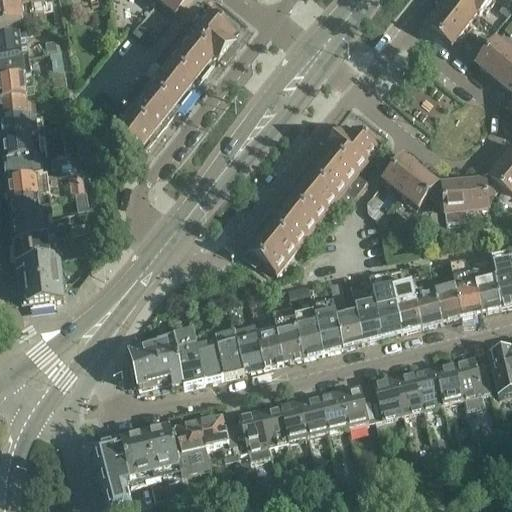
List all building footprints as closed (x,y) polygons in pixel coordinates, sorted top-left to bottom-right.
[(0,0),(0,8),(20,6),(19,0),(0,0)] [(177,19),(191,0),(163,0),(160,5),(177,19)] [(478,16),(457,0),(455,0),(443,15),(465,33),(478,17),(478,16)] [(493,1),(491,0),(457,0),(478,16),(478,17),(479,18),(493,1)] [(0,31),(23,28),(20,6),(0,8),(0,31)] [(511,16),(505,11),(501,16),(508,21),(511,16)] [(465,33),(443,15),(429,32),(451,50),(465,33)] [(236,46),(231,42),(234,38),(209,19),(188,44),(217,67),(218,68),(236,46)] [(140,41),(148,31),(143,27),(135,36),(140,41)] [(489,45),(483,39),(479,44),(485,49),(489,45)] [(29,62),(27,42),(0,44),(0,65),(21,63),(29,62)] [(197,92),(217,67),(188,44),(169,69),(197,92)] [(485,49),(479,44),(475,48),(482,54),(485,49)] [(59,45),(46,47),(48,60),(50,60),(61,58),(59,45)] [(495,83),(511,62),(511,59),(496,47),(491,53),(478,69),(495,83)] [(61,58),(50,60),(53,77),(65,76),(61,58)] [(29,62),(21,63),(0,65),(0,86),(24,84),(31,83),(29,62)] [(511,62),(495,83),(511,96),(511,62)] [(177,117),(197,92),(169,69),(149,94),(177,117)] [(25,94),(24,84),(0,86),(0,106),(26,104),(35,103),(34,93),(25,94)] [(157,141),(177,117),(149,94),(129,118),(129,119),(157,141)] [(157,141),(129,119),(129,118),(120,112),(103,97),(91,111),(99,117),(89,129),(125,158),(121,164),(132,173),(157,141)] [(0,127),(28,124),(26,104),(0,106),(0,127)] [(69,129),(67,120),(51,123),(53,131),(69,129)] [(38,123),(28,124),(0,127),(0,134),(2,148),(41,143),(38,123)] [(374,159),(378,154),(354,134),(351,137),(346,133),(328,155),(329,157),(357,179),(374,159)] [(76,138),(62,140),(66,161),(79,159),(76,138)] [(43,163),(41,143),(2,148),(4,168),(43,163)] [(382,166),(391,154),(383,148),(378,154),(374,159),(382,166)] [(356,181),(357,179),(329,157),(326,161),(309,182),(338,204),(356,181)] [(36,185),(46,183),(43,163),(4,168),(6,188),(36,185)] [(402,198),(420,177),(403,163),(385,185),(402,198)] [(511,173),(504,167),(491,184),(492,185),(501,193),(511,201),(511,173)] [(428,201),(436,191),(437,190),(420,177),(402,198),(419,212),(428,201)] [(83,179),(68,180),(71,199),(85,197),(83,179)] [(365,189),(356,181),(338,204),(336,206),(346,213),(358,198),(365,189)] [(336,206),(338,204),(309,182),(289,206),(317,229),(336,206)] [(46,183),(36,185),(6,188),(9,208),(38,205),(50,203),(47,183),(46,183)] [(496,199),(501,193),(492,185),(489,188),(486,188),(487,200),(496,199)] [(487,200),(486,188),(485,187),(464,190),(467,218),(489,215),(487,200)] [(467,218),(464,190),(442,192),(442,193),(444,205),(447,230),(468,228),(467,218)] [(444,205),(442,193),(439,193),(436,191),(428,201),(435,206),(444,205)] [(86,199),(75,200),(78,218),(88,216),(88,215),(86,199)] [(49,223),(52,223),(50,203),(38,205),(9,208),(11,229),(41,225),(49,223)] [(297,254),(317,229),(289,206),(269,231),(297,254)] [(379,226),(387,218),(384,216),(377,224),(379,226)] [(382,228),(389,220),(387,218),(379,226),(382,228)] [(49,223),(41,225),(11,229),(14,249),(52,244),(49,223)] [(277,279),(297,254),(269,231),(244,263),(255,271),(260,266),(277,279)] [(56,244),(52,244),(14,249),(16,269),(58,264),(56,244)] [(62,295),(58,264),(16,269),(18,279),(22,308),(28,307),(28,310),(31,310),(31,313),(55,310),(54,307),(64,306),(62,295)] [(481,320),(476,290),(475,283),(465,285),(463,273),(454,275),(457,295),(463,324),(481,320)] [(511,312),(511,280),(497,285),(502,315),(511,312)] [(346,306),(343,285),(330,287),(334,308),(346,306)] [(502,315),(497,285),(476,290),(481,320),(502,315)] [(383,344),(377,314),(374,297),(373,292),(353,296),(356,313),(357,319),(362,349),(383,344)] [(383,344),(402,339),(395,300),(394,293),(374,297),(377,314),(383,344)] [(303,364),(293,307),(290,294),(277,297),(282,329),(276,330),(277,340),(283,369),(303,364)] [(463,324),(457,295),(437,300),(442,329),(463,324)] [(415,296),(395,300),(402,339),(422,334),(416,305),(415,296)] [(442,329),(437,300),(416,305),(422,334),(442,329)] [(323,359),(316,323),(314,314),(314,313),(304,315),(302,305),(293,307),(303,364),(323,359)] [(342,354),(336,319),(334,309),(314,314),(316,323),(323,359),(342,354)] [(362,349),(357,319),(356,313),(336,319),(342,354),(362,349)] [(283,369),(277,340),(258,345),(264,373),(283,369)] [(205,388),(199,360),(198,353),(196,341),(176,346),(184,390),(183,391),(184,393),(205,388)] [(244,378),(239,350),(238,345),(219,350),(220,354),(225,383),(244,378)] [(264,373),(258,345),(239,350),(244,378),(264,373)] [(184,390),(176,346),(141,355),(130,358),(132,367),(129,368),(135,392),(138,392),(139,394),(171,387),(173,393),(183,391),(184,390)] [(225,383),(220,354),(219,350),(219,348),(198,353),(199,360),(205,388),(225,383)] [(511,353),(511,352),(511,351),(489,357),(496,388),(497,387),(500,400),(511,397),(511,353)] [(484,401),(476,368),(475,364),(454,369),(463,406),(466,418),(485,413),(482,401),(484,401)] [(463,406),(454,369),(434,374),(435,378),(443,411),(463,406)] [(443,411),(435,378),(434,374),(414,378),(423,416),(443,411)] [(423,416),(414,378),(394,383),(395,388),(403,420),(423,416)] [(403,420),(395,388),(394,383),(373,388),(383,425),(403,420)] [(383,425),(373,388),(360,391),(369,429),(383,425)] [(369,429),(360,391),(339,396),(341,401),(349,434),(369,429)] [(349,434),(341,401),(339,396),(319,401),(328,439),(349,434)] [(328,439),(319,401),(299,406),(301,411),(308,443),(328,439)] [(308,443),(301,411),(299,406),(279,411),(288,448),(308,443)] [(288,448),(279,411),(259,416),(261,420),(268,453),(288,448)] [(268,453),(261,420),(259,416),(239,421),(240,428),(248,458),(251,468),(271,463),(268,453)] [(229,448),(225,431),(223,421),(199,427),(206,454),(221,450),(229,448)] [(206,454),(199,427),(175,432),(186,477),(209,472),(205,454),(206,454)] [(248,458),(240,428),(230,430),(238,464),(240,464),(239,460),(248,458)] [(238,464),(230,430),(225,431),(229,448),(221,450),(225,468),(238,464)] [(187,500),(170,435),(170,433),(120,446),(131,490),(151,485),(157,508),(173,504),(187,500)] [(131,492),(131,490),(120,446),(92,453),(107,511),(132,511),(128,493),(131,492)] [(205,503),(204,503),(202,503),(189,506),(190,511),(207,511),(205,504),(205,503)]
